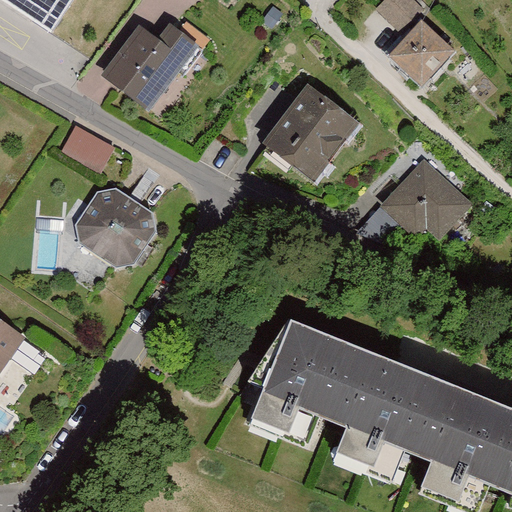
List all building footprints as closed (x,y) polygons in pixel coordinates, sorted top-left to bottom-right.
[(414,0),(393,0),(381,12),(405,35),(427,12),(414,0)] [(144,23),(107,72),(154,108),(201,46),(174,26),(165,38),(144,23)] [(426,25),(395,57),(427,86),(457,54),(426,25)] [(362,122),(314,87),(272,143),(319,178),(362,122)] [(77,124),(63,150),(103,171),(117,146),(77,124)] [(427,165),(386,210),(421,242),(431,231),(444,242),(475,208),(427,165)] [(158,212),(121,188),(102,191),(80,225),(84,241),(122,263),(139,261),(161,230),(158,212)] [(511,399),(296,315),(255,378),(268,385),(258,413),(302,430),(313,405),(356,423),(345,447),(398,469),(408,442),(439,454),(430,481),(484,504),(496,477),(511,483),(511,399)] [(47,353),(0,320),(0,372),(12,355),(34,370),(47,353)]
